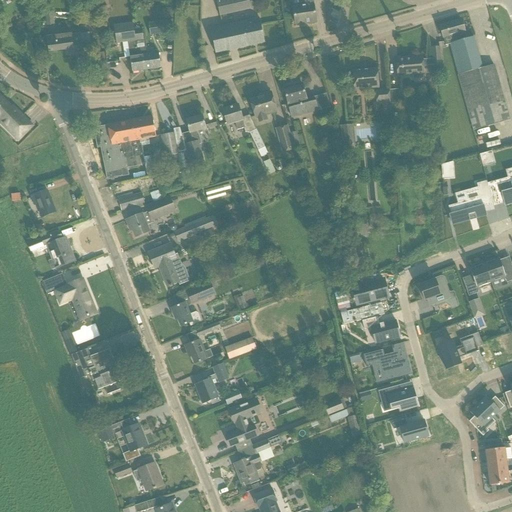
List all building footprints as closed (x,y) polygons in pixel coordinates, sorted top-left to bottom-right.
[(248,0),(220,0),(217,1),(219,16),(250,9),(248,0)] [(293,8),(293,14),(295,24),(316,21),(313,5),(312,0),(302,0),(304,6),(293,8)] [(173,8),(165,8),(166,18),(174,17),(173,8)] [(45,15),(46,26),(54,25),(53,18),(56,18),(55,13),(45,15)] [(210,29),(213,44),(215,53),(264,43),(259,18),(210,29)] [(168,20),(148,23),(150,35),(170,33),(168,20)] [(461,21),(440,27),(443,36),(445,46),(450,44),(458,75),(482,68),(476,47),(473,37),(466,39),(461,21)] [(133,23),(114,26),(116,43),(128,42),(135,41),(134,30),(133,23)] [(135,30),(134,30),(135,41),(136,41),(137,49),(145,48),(144,39),(142,29),(135,30)] [(71,34),(56,36),(46,37),(48,52),(69,49),(70,55),(83,53),(80,33),(71,34)] [(135,41),(128,42),(130,62),(132,72),(145,70),(143,56),(137,56),(136,49),(137,49),(136,41),(135,41)] [(439,47),(432,48),(433,66),(440,66),(439,47)] [(137,49),(136,49),(137,56),(143,56),(145,70),(161,68),(159,58),(158,53),(146,55),(146,48),(145,48),(137,49)] [(104,52),(91,54),(92,60),(105,58),(104,52)] [(396,59),(397,69),(397,76),(408,76),(407,74),(412,74),(413,79),(423,79),(423,73),(422,58),(409,59),(409,58),(396,59)] [(482,68),(458,75),(461,85),(468,114),(473,130),(509,120),(505,104),(505,103),(494,65),(482,68)] [(353,71),(354,81),(354,90),(378,88),(377,79),(377,69),(353,71)] [(302,84),(283,89),(292,118),(330,108),(326,94),(306,99),(302,84)] [(390,90),(389,90),(390,104),(404,103),(403,94),(398,95),(397,89),(390,90)] [(388,90),(378,91),(379,103),(389,102),(390,104),(389,90),(388,90)] [(250,100),(253,110),(255,118),(256,118),(258,123),(268,120),(266,115),(276,112),(273,102),(271,93),(263,95),(263,96),(250,100)] [(32,126),(13,106),(12,107),(0,95),(0,122),(18,141),(32,126)] [(222,110),(225,119),(227,125),(235,123),(237,130),(244,128),(242,121),(242,120),(238,105),(222,110)] [(186,120),(189,132),(182,134),(189,163),(203,159),(199,145),(201,144),(198,131),(205,129),(202,116),(186,120)] [(152,117),(137,120),(141,139),(156,136),(152,117)] [(100,147),(107,180),(129,176),(127,168),(145,164),(144,158),(144,155),(141,139),(137,120),(107,125),(108,126),(94,129),(94,128),(93,128),(97,148),(100,147)] [(352,125),(340,126),(342,146),(354,145),(352,125)] [(283,152),(293,149),(287,126),(276,129),(283,152)] [(261,157),(267,154),(265,147),(256,129),(249,133),(261,157)] [(427,131),(430,163),(441,162),(438,130),(427,131)] [(293,146),(299,145),(296,132),(289,134),(293,146)] [(173,133),(161,135),(165,156),(167,156),(168,166),(179,164),(177,154),(178,154),(173,133)] [(322,149),(324,160),(336,157),(334,147),(322,149)] [(489,165),(486,153),(479,155),(482,166),(489,165)] [(151,157),(144,158),(145,164),(146,169),(153,168),(151,157)] [(467,160),(470,171),(476,169),(475,166),(481,165),(480,157),(467,160)] [(263,164),(269,176),(276,173),(270,161),(263,164)] [(153,168),(146,169),(148,176),(156,174),(154,168),(153,168)] [(467,201),(449,206),(451,214),(449,215),(452,224),(469,219),(469,221),(476,219),(476,218),(485,215),(485,216),(486,216),(482,203),(492,200),(486,181),(476,183),(478,190),(465,194),(467,201)] [(208,199),(231,192),(229,183),(205,190),(208,199)] [(511,183),(495,188),(498,199),(503,198),(506,209),(511,206),(511,183)] [(46,190),(37,194),(31,197),(34,205),(36,204),(42,217),(54,213),(49,201),(51,201),(46,190)] [(150,194),(153,202),(162,199),(158,191),(150,194)] [(141,193),(118,200),(121,211),(145,204),(141,193)] [(142,214),(135,216),(126,220),(130,231),(133,230),(135,238),(149,232),(146,226),(152,223),(151,221),(176,212),(170,197),(145,206),(148,212),(142,214)] [(210,217),(174,232),(178,242),(196,235),(212,228),(214,228),(210,217)] [(356,222),(357,237),(367,237),(366,221),(356,222)] [(30,252),(41,248),(44,250),(48,248),(56,269),(75,261),(65,238),(62,239),(59,231),(41,238),(42,239),(27,244),(30,252)] [(170,244),(157,249),(148,253),(153,265),(157,263),(167,287),(178,283),(179,285),(188,282),(181,263),(177,253),(174,255),(170,244)] [(484,264),(491,283),(503,278),(507,283),(511,280),(511,266),(511,262),(501,266),(499,259),(494,260),(493,258),(485,261),(486,263),(484,264)] [(491,283),(484,264),(482,265),(481,263),(473,266),(474,267),(469,269),(471,275),(462,279),(468,296),(478,293),(478,287),(491,283)] [(63,275),(43,282),(48,295),(55,292),(60,304),(75,299),(82,319),(86,318),(96,314),(82,281),(84,280),(84,279),(67,286),(63,275)] [(449,301),(445,290),(446,287),(443,279),(441,278),(419,286),(424,301),(430,299),(433,307),(449,301)] [(385,281),(354,290),(359,307),(389,298),(385,281)] [(209,283),(196,288),(201,300),(214,294),(209,283)] [(346,284),(332,288),(339,312),(353,308),(346,284)] [(236,299),(239,307),(246,304),(243,297),(236,299)] [(478,299),(468,303),(474,318),(481,315),(479,308),(480,307),(478,299)] [(383,302),(343,312),(346,324),(386,313),(383,302)] [(185,303),(180,305),(171,309),(174,315),(176,314),(181,327),(189,323),(190,327),(199,322),(201,320),(198,313),(195,312),(189,314),(185,303)] [(377,317),(362,321),(364,330),(371,328),(375,345),(400,338),(396,321),(379,325),(377,317)] [(218,323),(196,331),(198,337),(220,328),(218,323)] [(251,337),(224,347),(229,359),(247,352),(254,349),(256,349),(251,337)] [(452,342),(437,347),(446,369),(460,364),(458,359),(462,357),(463,359),(479,353),(477,348),(473,338),(457,343),(459,349),(455,350),(454,348),(452,342)] [(72,339),(66,341),(71,355),(77,352),(72,339)] [(194,342),(185,346),(187,353),(190,352),(194,364),(204,361),(205,360),(202,353),(204,352),(200,340),(194,342)] [(71,355),(78,373),(80,379),(86,376),(84,371),(88,369),(92,381),(94,380),(98,390),(104,388),(106,393),(119,388),(117,383),(121,381),(109,349),(90,356),(88,349),(87,349),(78,353),(71,355)] [(383,350),(363,355),(366,367),(371,366),(379,364),(384,381),(411,374),(406,357),(399,359),(397,352),(393,353),(384,356),(383,350)] [(360,361),(359,355),(349,358),(350,364),(360,361)] [(209,377),(210,379),(195,385),(202,404),(210,401),(212,405),(220,402),(213,385),(218,382),(218,384),(229,380),(223,364),(213,368),(215,375),(209,377)] [(399,385),(380,390),(382,398),(388,397),(391,409),(399,407),(399,410),(417,406),(413,389),(401,393),(399,385)] [(238,391),(233,393),(224,397),(227,405),(241,399),(238,391)] [(486,397),(478,404),(491,419),(492,418),(504,407),(495,397),(490,401),(486,397)] [(230,447),(236,444),(239,452),(251,447),(248,439),(257,436),(250,417),(261,412),(256,399),(229,410),(235,423),(236,423),(239,431),(226,436),(230,447)] [(323,407),(327,416),(343,409),(339,400),(323,407)] [(491,419),(478,404),(470,412),(474,417),(469,422),(483,436),(488,431),(487,429),(495,422),(492,418),(491,419)] [(347,419),(350,433),(362,430),(358,416),(347,419)] [(406,419),(392,423),(394,430),(399,428),(404,443),(429,436),(424,421),(407,425),(406,419)] [(124,430),(121,431),(122,432),(130,452),(122,455),(126,463),(140,457),(137,450),(145,446),(140,433),(142,433),(138,424),(129,428),(124,430)] [(109,427),(98,432),(103,443),(114,438),(113,435),(109,427)] [(279,436),(253,447),(255,454),(282,444),(279,436)] [(505,448),(485,451),(486,462),(506,460),(505,448)] [(258,455),(243,461),(234,465),(241,483),(249,480),(250,484),(259,481),(256,471),(260,470),(262,466),(261,462),(258,455)] [(506,460),(486,462),(488,474),(507,471),(506,460)] [(288,473),(296,470),(293,461),(285,464),(288,473)] [(155,463),(145,467),(138,470),(133,472),(137,483),(142,481),(146,492),(163,485),(155,463)] [(128,466),(113,472),(116,479),(131,473),(128,466)] [(509,483),(507,471),(488,474),(489,486),(509,483)] [(272,487),(273,492),(279,490),(276,482),(261,487),(262,490),(272,487)] [(272,488),(262,492),(253,496),(258,509),(259,508),(260,511),(279,511),(276,502),(277,502),(272,488)] [(160,498),(122,511),(138,511),(157,506),(158,510),(156,510),(157,511),(174,511),(171,504),(164,507),(160,498)]
